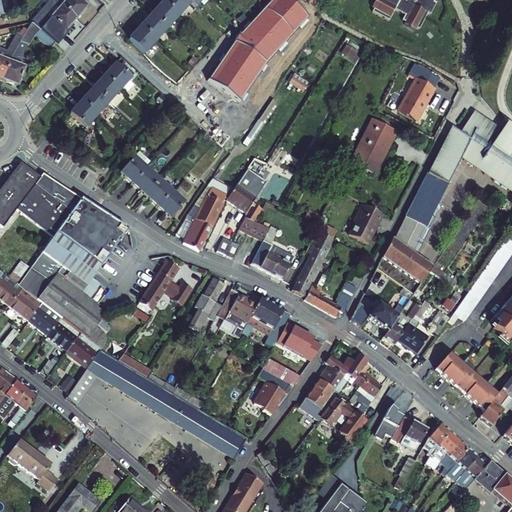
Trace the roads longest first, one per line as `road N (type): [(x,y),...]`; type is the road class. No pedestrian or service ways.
road 1 (residential): [(336,331),(255,282),(158,240),(29,151),(16,133)]
road 2 (residential): [(184,511),(0,356)]
road 3 (residential): [(511,470),(336,331)]
road 4 (residential): [(217,511),(336,331)]
road 5 (residential): [(123,0),(12,116)]
